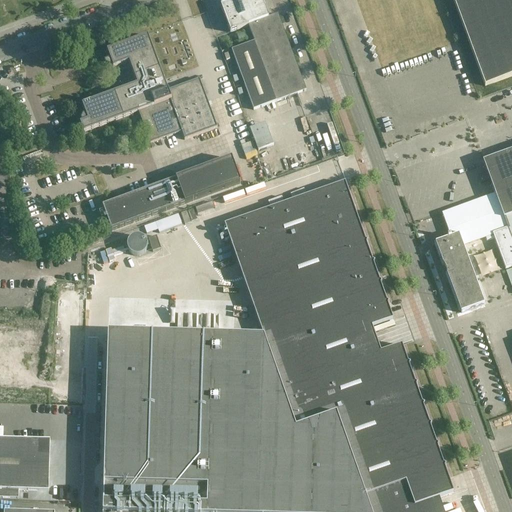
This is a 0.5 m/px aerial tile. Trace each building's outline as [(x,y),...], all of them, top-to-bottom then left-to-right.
[(306,92),(278,15),(268,19),(261,0),(240,0),(220,7),(230,34),(249,27),(254,42),(232,51),(254,111),(306,92)] [(511,0),(452,0),(485,87),(511,77),(511,0)] [(108,51),(108,49),(101,51),(99,56),(102,64),(104,63),(105,66),(110,68),(112,67),(113,69),(129,63),(137,85),(82,105),(86,115),(83,116),(81,120),(82,123),(80,124),(83,134),(138,113),(150,145),(182,133),(185,141),(218,129),(200,80),(168,91),(148,36),(108,51)] [(251,125),(257,150),(273,146),(267,121),(251,125)] [(511,152),(484,163),(488,174),(479,178),(482,185),(491,181),(496,195),(442,215),(450,237),(447,238),(448,239),(435,244),(461,314),(485,305),(463,247),(486,239),(487,242),(494,239),(506,270),(511,267),(511,152)] [(241,184),(231,159),(103,207),(111,231),(241,184)] [(436,511),(433,500),(453,493),(445,468),(446,465),(443,465),(437,448),(438,445),(436,444),(430,427),(431,425),(429,424),(423,407),(424,404),(422,404),(416,387),(417,384),(415,383),(409,367),(410,364),(408,363),(402,346),(381,353),(372,328),(393,320),(388,306),(389,303),(386,302),(381,285),(382,283),(379,282),(373,265),(374,262),(372,262),(366,245),(367,242),(365,241),(345,183),(224,226),(264,338),(108,334),(102,511),(436,511)] [(191,222),(197,220),(193,210),(187,212),(191,222)] [(191,224),(186,212),(181,214),(185,226),(191,224)] [(161,250),(156,237),(148,240),(153,253),(161,250)] [(50,441),(0,439),(0,498),(19,499),(19,491),(48,492),(50,441)]
